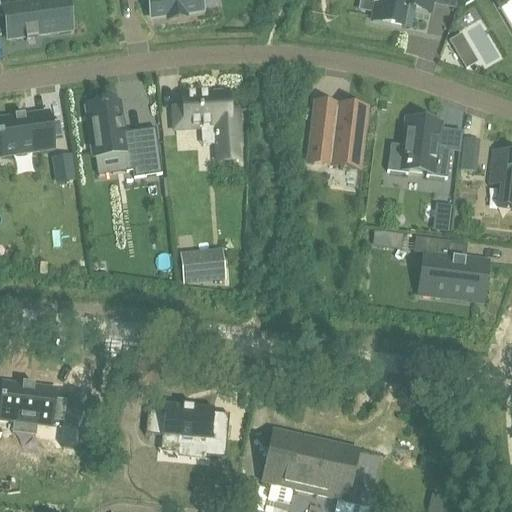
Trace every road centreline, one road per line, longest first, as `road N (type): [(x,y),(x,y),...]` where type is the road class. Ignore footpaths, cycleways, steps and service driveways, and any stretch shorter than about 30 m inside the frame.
road 1 (residential): [(511,110),(383,68),(265,55),(0,85)]
road 2 (residential): [(506,375),(0,315)]
